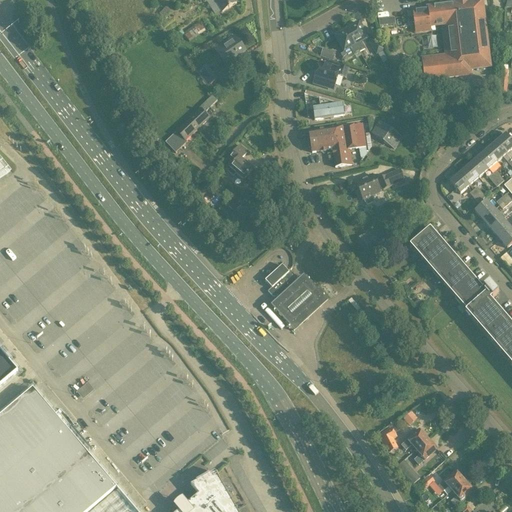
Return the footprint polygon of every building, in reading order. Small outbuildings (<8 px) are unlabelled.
[(237,3),(234,0),(204,0),(206,2),(208,0),(214,0),(222,13),(237,3)] [(441,28),(445,55),(421,58),(424,82),(470,76),(470,71),(491,68),(483,2),(428,9),(413,11),(414,19),(412,19),(413,27),(415,27),(416,35),(431,33),(431,29),(441,28)] [(381,30),(404,28),(403,17),(390,19),(390,14),(379,15),(381,30)] [(205,32),(200,25),(184,36),(189,43),(205,32)] [(359,25),(347,31),(359,53),(365,50),(362,44),(367,41),(367,40),(359,25)] [(347,31),(335,38),(344,54),(349,50),(353,57),(359,53),(347,31)] [(376,35),(367,40),(367,41),(376,56),(385,51),(376,35)] [(235,59),(246,52),(235,37),(215,51),(227,68),(237,62),(235,59)] [(320,58),(333,62),(335,53),(323,49),(320,58)] [(338,76),(345,78),(348,68),(339,66),(338,68),(319,63),(314,80),(313,83),(324,87),(325,84),(335,87),(338,76)] [(207,88),(217,81),(206,66),(196,73),(207,88)] [(489,101),(489,89),(471,88),(471,100),(489,101)] [(199,110),(177,133),(165,143),(175,154),(187,143),(186,142),(208,119),(204,115),(217,102),(212,97),(199,110)] [(342,105),(339,106),(318,99),(320,109),(313,110),(314,121),(344,117),(342,105)] [(397,135),(380,123),(377,128),(372,135),(389,147),(397,135)] [(309,133),(312,154),(332,151),(335,169),(352,166),(350,151),(365,149),(362,125),(344,128),(309,133)] [(511,142),(506,135),(496,143),(506,155),(511,149),(511,142)] [(496,143),(487,151),(497,163),(506,155),(496,143)] [(234,165),(228,172),(233,177),(236,174),(244,182),(253,171),(241,161),(248,153),(240,146),(228,160),(234,165)] [(487,151),(477,159),(488,171),(497,163),(487,151)] [(479,179),(488,171),(477,159),(468,167),(479,179)] [(469,186),(479,179),(468,167),(459,175),(469,186)] [(378,180),(383,191),(390,188),(405,181),(400,171),(385,177),(378,180)] [(444,175),(449,182),(454,178),(449,171),(444,175)] [(495,172),(491,175),(500,185),(504,182),(495,172)] [(460,195),(469,186),(459,175),(449,183),(460,195)] [(496,188),(500,185),(491,175),(488,178),(496,188)] [(371,197),(380,194),(372,176),(365,179),(366,181),(356,185),(360,195),(359,195),(361,200),(362,199),(363,201),(364,201),(366,206),(374,203),(371,197)] [(193,195),(200,201),(210,190),(203,184),(193,195)] [(476,188),(473,191),(481,201),(485,198),(476,188)] [(477,204),(481,201),(473,191),(469,194),(477,204)] [(496,204),(499,207),(509,199),(506,195),(496,204)] [(511,202),(509,199),(499,207),(502,211),(511,202)] [(483,222),(495,211),(486,202),(474,212),(483,222)] [(495,211),(483,222),(491,231),(503,220),(495,211)] [(510,229),(503,220),(491,231),(498,240),(510,229)] [(489,283),(483,289),(431,229),(410,247),(467,312),(465,313),(511,367),(511,331),(503,321),(488,303),(498,294),(489,283)] [(511,231),(510,229),(498,240),(507,250),(511,244),(511,231)] [(365,245),(361,249),(367,254),(372,249),(369,245),(365,245)] [(280,298),(297,283),(286,271),(282,267),(265,282),(269,286),(271,289),(268,292),(272,298),(280,298)] [(301,280),(271,308),(273,311),(296,335),(303,328),(318,314),(328,305),(330,303),(326,300),(304,277),(301,280)] [(0,351),(0,387),(18,373),(0,351)] [(0,511),(92,511),(117,491),(83,451),(77,443),(71,436),(33,390),(0,417),(0,511)] [(411,413),(403,420),(409,427),(417,420),(411,413)] [(388,429),(378,438),(391,453),(399,447),(392,439),(395,436),(388,429)] [(407,442),(407,441),(400,447),(405,452),(411,447),(415,452),(428,441),(419,431),(407,442)] [(437,451),(428,441),(415,452),(419,456),(414,460),(418,466),(424,461),(437,451)] [(447,488),(452,493),(464,482),(455,472),(437,488),(442,493),(447,488)] [(191,487),(198,496),(187,506),(185,504),(187,503),(187,502),(185,503),(184,504),(183,504),(182,505),(181,503),(177,506),(178,508),(177,508),(177,509),(175,510),(174,510),(174,511),(175,510),(177,510),(178,511),(236,511),(215,473),(191,487)] [(420,480),(413,473),(407,478),(413,485),(420,480)] [(420,486),(425,492),(435,483),(430,477),(420,486)] [(473,492),(464,482),(452,493),(455,497),(450,502),(455,507),(460,503),(473,492)] [(135,511),(117,491),(92,511),(135,511)]
